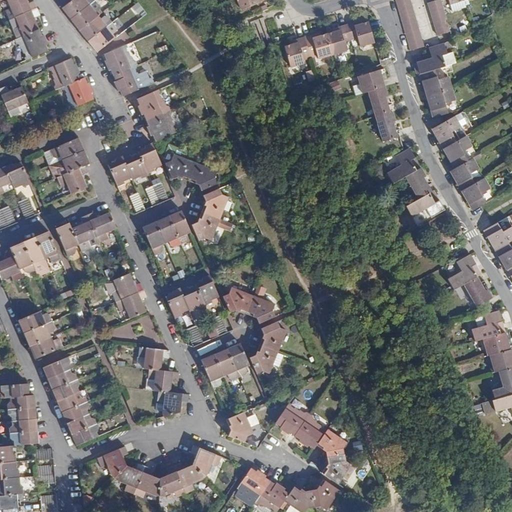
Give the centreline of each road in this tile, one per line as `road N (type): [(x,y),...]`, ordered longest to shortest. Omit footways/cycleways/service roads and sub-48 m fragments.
road 1 (residential): [(380,0),(428,158),(511,306)]
road 2 (residential): [(61,462),(0,296)]
road 3 (residential): [(78,48),(114,116),(90,133),(111,198)]
road 4 (residential): [(61,462),(137,434),(156,446),(204,418)]
road 5 (residential): [(123,227),(183,361)]
road 6 (residential): [(204,418),(216,441),(314,478)]
road 7 (residential): [(0,244),(111,198)]
